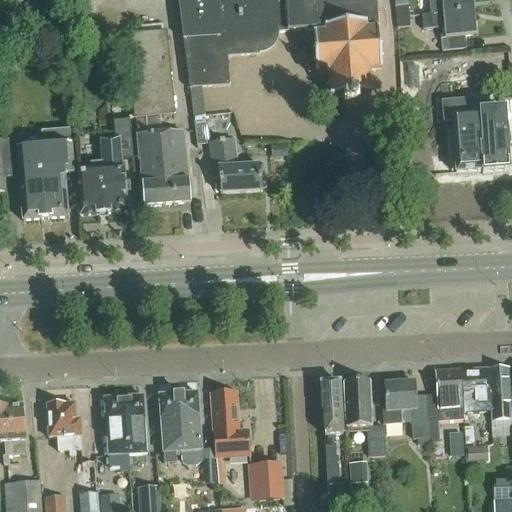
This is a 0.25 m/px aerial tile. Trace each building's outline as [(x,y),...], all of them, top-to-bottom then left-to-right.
[(344,100),(344,110),(366,108),(365,99),(372,98),(370,74),(382,73),(376,0),(178,0),(182,43),(189,92),(191,92),(191,91),(229,88),(227,60),(259,57),(259,54),(262,53),(265,52),(268,50),(273,45),(274,42),(275,39),(275,36),(316,33),(316,36),(314,36),(317,77),(329,77),(330,101),(344,100)] [(474,13),(472,0),(441,0),(442,4),(429,5),(430,17),(474,13)] [(396,20),(410,19),(409,8),(395,10),(396,20)] [(477,38),(474,13),(430,17),(422,18),(423,32),(432,31),(440,31),(441,42),(465,39),(477,38)] [(410,19),(396,20),(397,31),(411,29),(410,19)] [(141,28),(142,36),(125,38),(134,122),(175,118),(167,34),(158,35),(157,27),(141,28)] [(441,42),(442,54),(466,52),(465,39),(441,42)] [(452,124),(456,177),(482,175),(482,177),(510,175),(505,113),(474,115),(473,103),(443,105),(444,125),(452,124)] [(133,161),(129,106),(113,107),(115,142),(120,142),(121,162),(133,161)] [(208,122),(194,124),(197,148),(210,147),(210,145),(211,145),(208,122)] [(1,142),(3,180),(19,179),(23,224),(68,221),(65,177),(74,176),(71,132),(41,134),(42,150),(18,152),(17,141),(1,142)] [(137,139),(140,174),(143,210),(190,206),(184,134),(137,139)] [(122,170),(121,162),(120,142),(115,142),(101,143),(102,165),(90,166),(91,172),(77,173),(80,219),(99,218),(117,217),(127,216),(126,202),(125,184),(124,170),(122,170)] [(234,142),(211,145),(210,145),(210,147),(215,182),(220,181),(221,197),(262,194),(261,168),(238,170),(234,142)] [(287,148),(272,148),(272,160),(287,159),(287,148)] [(280,181),(280,191),(289,191),(289,181),(280,181)] [(488,371),(491,413),(492,423),(511,421),(508,370),(488,371)] [(488,371),(460,373),(463,415),(478,414),(491,413),(488,371)] [(460,373),(435,374),(436,400),(427,401),(428,425),(429,442),(439,441),(438,425),(463,423),(463,415),(460,373)] [(346,429),(367,428),(372,428),(370,385),(344,386),(346,429)] [(415,385),(385,387),(387,413),(382,413),(383,428),(402,426),(402,415),(409,415),(410,426),(410,428),(411,428),(412,443),(418,443),(429,442),(428,425),(427,401),(416,402),(415,385)] [(327,477),(340,477),(339,467),(337,467),(336,438),(343,437),(340,386),(321,388),(323,414),(324,414),(325,437),(327,477)] [(215,452),(216,460),(250,458),(249,433),(239,434),(236,396),(235,396),(232,394),(227,394),(225,396),(212,397),(215,452)] [(197,469),(202,465),(201,455),(202,455),(198,396),(159,398),(163,457),(164,457),(165,467),(176,466),(176,457),(182,456),(183,466),(188,469),(197,469)] [(144,399),(125,400),(129,458),(147,457),(144,399)] [(129,458),(125,400),(105,402),(108,459),(129,458)] [(49,438),(49,441),(57,441),(58,456),(70,455),(70,460),(76,460),(75,454),(82,454),(80,423),(76,423),(75,407),(62,407),(59,405),(53,406),(50,408),(47,408),(48,429),(46,431),(46,436),(49,438)] [(23,407),(0,408),(0,445),(5,446),(6,459),(3,459),(4,469),(10,468),(10,460),(27,459),(23,407)] [(384,429),(367,429),(369,461),(385,460),(384,429)] [(474,445),(473,429),(464,429),(465,445),(474,445)] [(463,459),(462,436),(449,437),(451,460),(463,459)] [(488,449),(468,450),(468,465),(489,465),(488,449)] [(216,460),(215,452),(203,453),(205,489),(218,489),(217,469),(216,460)] [(95,464),(81,464),(83,487),(97,486),(95,464)] [(367,465),(349,466),(350,486),(368,486),(367,465)] [(282,466),(250,469),(253,469),(256,504),(284,502),(283,482),(282,466)] [(342,511),(340,477),(327,477),(329,511),(342,511)] [(292,482),(283,482),(284,502),(284,509),(294,508),(292,482)] [(42,511),(41,494),(41,485),(5,487),(6,511),(42,511)] [(511,486),(493,487),(494,504),(494,508),(511,507),(511,486)] [(160,511),(159,489),(137,491),(139,511),(160,511)] [(98,511),(98,496),(79,498),(80,511),(98,511)] [(99,496),(98,496),(98,511),(120,511),(119,497),(99,499),(99,496)] [(44,501),(44,511),(66,511),(65,499),(44,501)]
